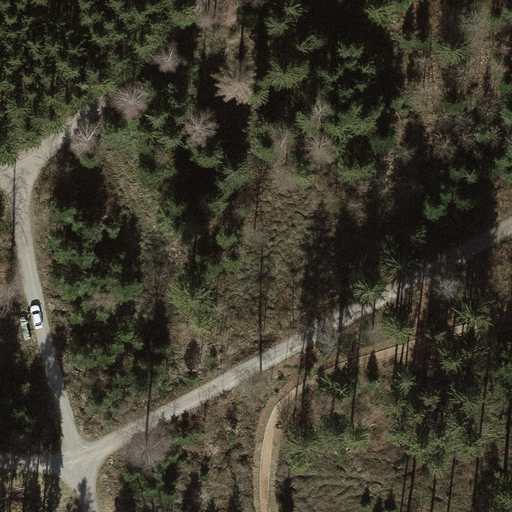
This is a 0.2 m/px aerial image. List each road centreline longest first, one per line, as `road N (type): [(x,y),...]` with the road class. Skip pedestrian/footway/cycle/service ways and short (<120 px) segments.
road 1 (track): [(511,225),(74,455),(0,461)]
road 2 (track): [(20,161),(33,284),(88,511)]
road 3 (track): [(199,0),(77,123),(0,169)]
